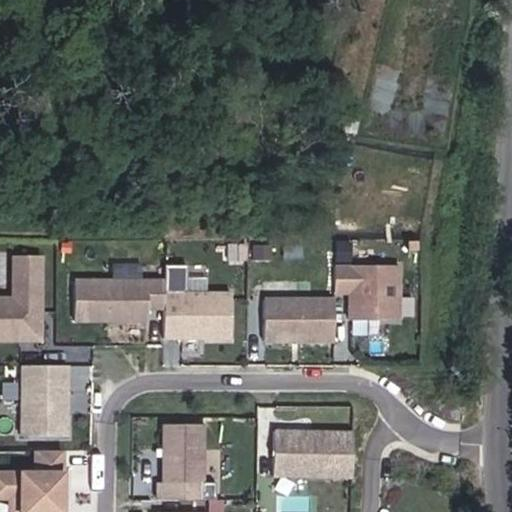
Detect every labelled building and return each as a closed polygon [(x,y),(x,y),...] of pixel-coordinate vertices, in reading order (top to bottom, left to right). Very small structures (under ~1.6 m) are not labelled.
[(0,340),(40,341),(40,256),(12,256),(12,298),(0,298),(0,340)] [(396,320),(397,266),(332,266),(332,293),(348,293),(348,321),(396,320)] [(162,308),(162,293),(162,281),(73,281),(73,321),(106,321),(117,321),(146,321),(146,308),(162,308)] [(230,339),(230,293),(162,293),(162,308),(162,339),(230,339)] [(332,341),(332,300),(262,300),(262,341),(332,341)] [(66,345),(65,361),(96,364),(98,348),(66,345)] [(66,436),(66,366),(21,366),(21,436),(66,436)] [(201,484),(201,425),(161,425),(161,484),(201,484)] [(350,476),(351,431),(273,430),(272,475),(350,476)] [(62,467),(62,451),(35,451),(35,467),(62,467)] [(62,511),(62,467),(35,467),(35,473),(10,473),(10,498),(9,511),(62,511)] [(0,497),(10,498),(10,473),(0,472),(0,497)]
